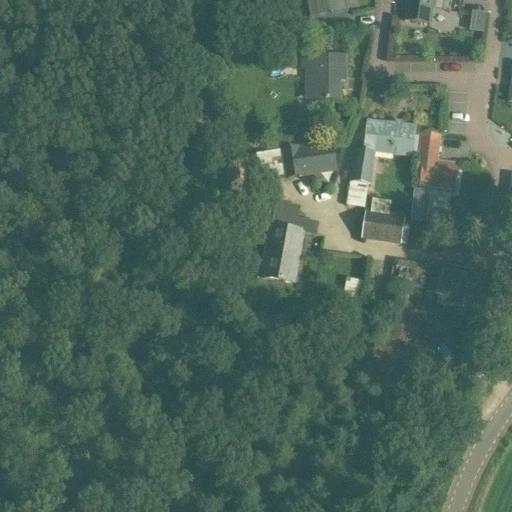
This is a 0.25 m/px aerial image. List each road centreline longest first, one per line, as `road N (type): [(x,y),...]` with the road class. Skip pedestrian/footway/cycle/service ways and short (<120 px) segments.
road 1 (unknown): [(495,229),(469,244),(419,254),(363,249),(334,222)]
road 2 (tertiary): [(453,511),(511,403)]
